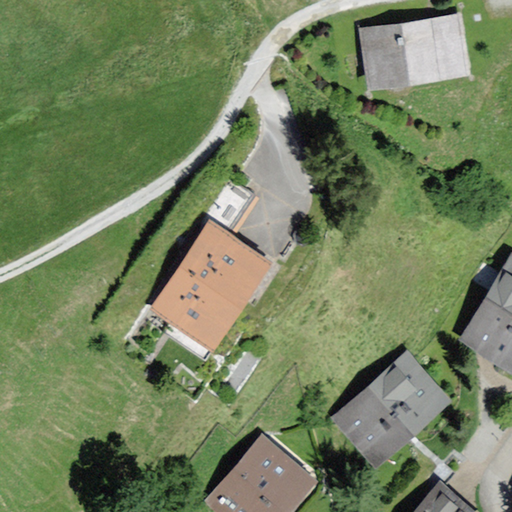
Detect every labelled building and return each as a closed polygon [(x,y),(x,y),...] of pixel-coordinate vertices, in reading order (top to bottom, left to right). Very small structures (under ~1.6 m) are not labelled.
[(464,13),(363,32),(373,88),(474,70),(464,13)] [(249,203),(228,189),(149,312),(209,350),(266,260),(228,236),(249,203)] [(511,262),(464,339),(511,368),(511,262)] [(447,401),(408,357),(338,419),(376,462),(447,401)] [(287,511),(313,483),(264,441),(211,502),(223,511),(287,511)] [(469,511),(440,486),(417,511),(469,511)]
